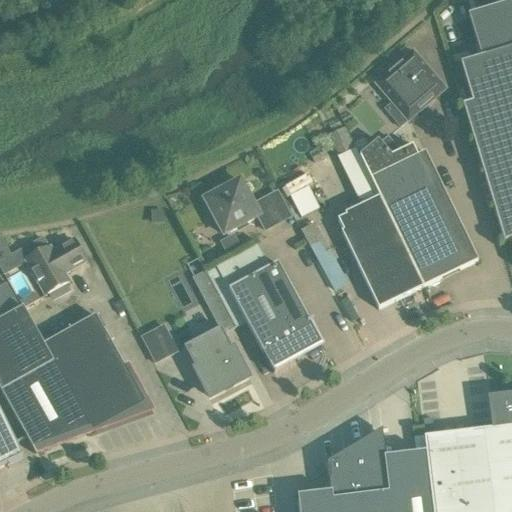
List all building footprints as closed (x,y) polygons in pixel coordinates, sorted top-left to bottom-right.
[(511,2),(468,17),(481,60),(510,51),(511,50),(511,2)] [(481,60),(461,66),(472,104),(462,107),(471,136),(503,244),(510,241),(511,246),(511,50),(510,51),(481,60)] [(394,105),(385,112),(401,131),(430,106),(426,102),(431,98),(434,102),(448,90),(416,52),(377,85),(394,105)] [(344,129),(328,137),(334,150),(350,142),(344,129)] [(361,155),(359,157),(423,290),(478,263),(425,154),(417,158),(412,147),(400,153),(387,138),(380,144),(378,141),(375,143),(361,155)] [(345,218),(337,222),(343,233),(341,234),(378,311),(423,290),(359,157),(355,151),(338,159),(361,208),(344,216),(345,218)] [(215,196),(205,201),(210,212),(211,216),(213,220),(215,223),(218,226),(223,236),(258,218),(265,232),(279,224),(266,199),(253,206),(240,182),(237,184),(229,188),(225,189),(221,190),(218,193),(215,196)] [(242,251),(234,235),(219,243),(228,259),(242,251)] [(49,249),(25,262),(26,263),(45,297),(69,283),(65,275),(86,263),(73,241),(52,253),(50,248),(49,249)] [(278,265),(228,292),(273,374),(274,373),(274,372),(321,346),(320,343),(278,265)] [(191,282),(202,302),(215,296),(204,275),(191,282)] [(22,310),(0,322),(0,391),(32,450),(83,422),(90,434),(142,406),(122,369),(94,319),(44,347),(22,310)] [(163,328),(152,334),(165,359),(176,353),(163,328)] [(191,345),(183,349),(210,399),(225,391),(232,387),(247,379),(221,329),(214,333),(190,334),(191,345)] [(496,429),(426,438),(428,453),(434,511),(511,511),(511,398),(492,401),(496,429)] [(0,470),(23,459),(0,413),(0,470)] [(332,493),(299,497),(300,511),(434,511),(428,453),(387,458),(385,443),(373,437),(328,464),(329,464),(332,493)]
